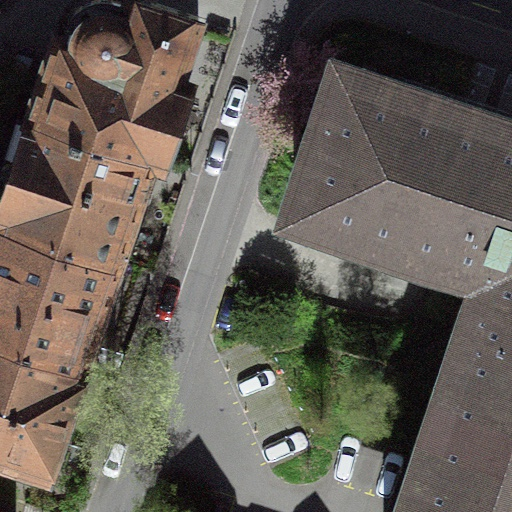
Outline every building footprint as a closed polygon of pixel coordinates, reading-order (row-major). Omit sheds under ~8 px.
[(57,30),(29,112),(162,157),(189,78),(179,74),(198,17),(148,0),(126,0),(127,0),(125,0),(83,0),(78,4),(74,8),(70,14),(68,19),(64,32),(57,30)] [(511,511),(511,123),(342,67),(296,204),(488,268),(488,270),(492,272),(483,298),(479,297),(407,511),(511,511)] [(0,199),(0,218),(118,259),(152,157),(161,160),(162,157),(29,112),(13,160),(10,159),(6,159),(3,162),(0,170),(0,189),(3,190),(0,199)] [(0,334),(83,363),(118,259),(0,218),(0,334)] [(0,453),(47,470),(83,363),(0,334),(0,453)]
